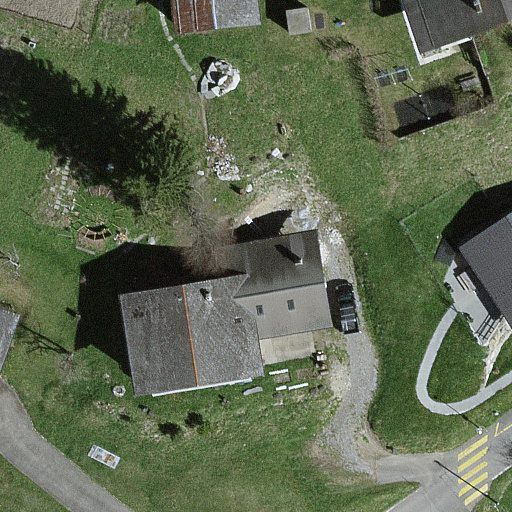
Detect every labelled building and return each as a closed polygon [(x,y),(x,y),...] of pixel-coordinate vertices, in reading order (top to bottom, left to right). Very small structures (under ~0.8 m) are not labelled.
[(250,0),(177,0),(180,26),(252,20),(250,0)] [(511,0),(414,0),(432,48),(511,20),(511,0)] [(511,215),(464,247),(511,317),(511,215)] [(328,322),(316,231),(219,244),(225,282),(129,295),(141,388),(265,372),(260,332),(328,322)] [(0,373),(20,314),(0,307),(0,373)]
